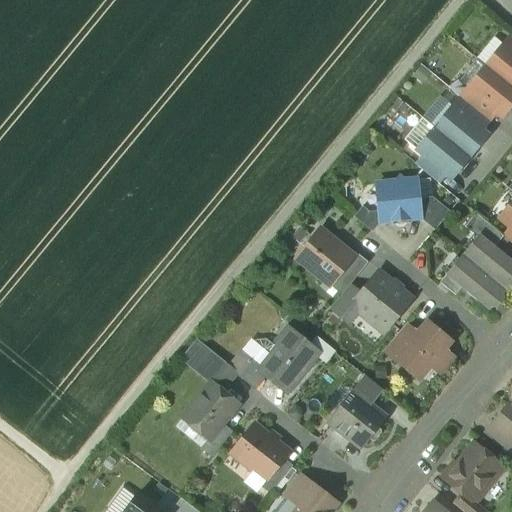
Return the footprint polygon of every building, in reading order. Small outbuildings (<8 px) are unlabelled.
[(511,52),(509,51),(503,45),(485,67),(511,89),(511,52)] [(511,89),(485,67),(467,89),(474,94),(496,112),(502,117),(511,105),(511,89)] [(474,94),(466,104),(467,105),(487,121),(488,122),(496,112),(474,94)] [(487,121),(467,105),(459,114),(479,131),(487,121)] [(459,114),(451,108),(434,128),(434,129),(468,158),(486,137),(479,131),(459,114)] [(422,118),(404,140),(416,151),(434,129),(434,128),(422,118)] [(468,158),(434,129),(416,151),(423,156),(445,174),(451,179),(468,158)] [(445,174),(423,156),(415,166),(437,184),(445,174)] [(396,184),(376,186),(379,214),(380,223),(419,219),(418,201),(416,182),(404,183),(399,179),(396,184)] [(449,213),(432,199),(418,201),(419,219),(434,231),(449,213)] [(511,203),(500,218),(511,228),(511,203)] [(369,215),(362,209),(354,219),(372,233),(380,223),(379,214),(369,215)] [(502,237),(475,215),(464,228),(478,239),(491,250),(502,237)] [(511,228),(503,238),(511,245),(511,228)] [(352,258),(319,231),(296,258),(330,286),(353,259),(352,258)] [(478,239),(448,275),(462,286),(488,308),(490,305),(495,305),(499,301),(498,296),(507,284),(511,283),(511,266),(491,250),(478,239)] [(367,264),(355,254),(352,258),(353,259),(330,286),(341,296),(348,287),(367,264)] [(359,296),(350,306),(351,307),(382,332),(409,300),(377,274),(359,296)] [(448,275),(447,274),(439,283),(454,296),(462,286),(448,275)] [(341,296),(330,308),(342,318),(351,307),(350,306),(359,296),(348,287),(341,296)] [(412,342),(396,360),(398,362),(419,379),(449,343),(426,324),(412,342)] [(399,332),(383,352),(396,363),(398,362),(396,360),(412,342),(399,332)] [(318,354),(293,334),(283,346),(277,341),(273,346),(257,367),(255,368),(265,376),(287,393),(318,354)] [(266,341),(253,342),(242,355),(257,367),(273,346),(266,341)] [(242,355),(241,354),(228,370),(253,390),(265,376),(255,368),(257,367),(242,355)] [(237,406),(210,384),(182,418),(208,440),(209,441),(221,426),(237,406)] [(353,393),(328,424),(359,449),(384,418),(353,393)] [(383,395),(378,403),(393,412),(398,404),(383,395)] [(511,409),(510,408),(508,406),(505,409),(506,414),(502,418),(500,416),(493,425),(494,426),(511,440),(511,409)] [(221,426),(209,441),(208,440),(201,449),(212,458),(232,433),(221,426)] [(253,426),(231,454),(252,471),(254,469),(266,478),(267,479),(282,460),(287,453),(253,426)] [(511,445),(511,440),(494,426),(486,436),(506,453),(511,445)] [(485,456),(473,446),(444,480),(461,494),(473,504),(474,503),(502,470),(495,465),(495,460),(489,455),(485,456)] [(282,460),(267,479),(266,478),(259,487),(269,496),(292,467),(282,460)] [(300,477),(285,497),(297,506),(312,486),(300,477)] [(297,506),(292,511),(330,511),(336,504),(312,486),(297,506)] [(473,504),(461,494),(452,505),(460,511),(484,511),(474,503),(473,504)] [(161,511),(138,495),(125,511),(161,511)] [(170,511),(195,511),(179,500),(170,511)]
